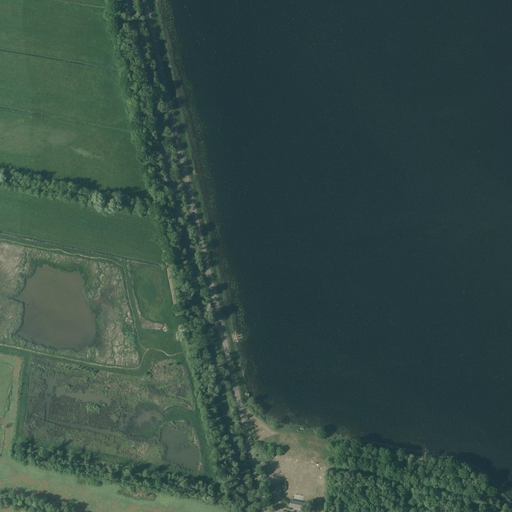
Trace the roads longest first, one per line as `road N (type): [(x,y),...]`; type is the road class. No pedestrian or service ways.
road 1 (track): [(34,356),(130,371),(143,364),(142,339),(219,326)]
road 2 (track): [(10,239),(121,264),(142,339)]
